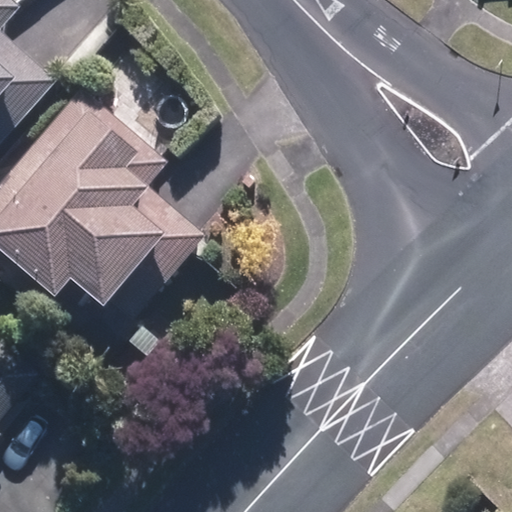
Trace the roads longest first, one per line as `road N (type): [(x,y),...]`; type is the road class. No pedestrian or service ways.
road 1 (tertiary): [(477,267),(251,511)]
road 2 (residential): [(477,267),(411,200),(300,10)]
road 3 (residential): [(300,10),(511,137)]
